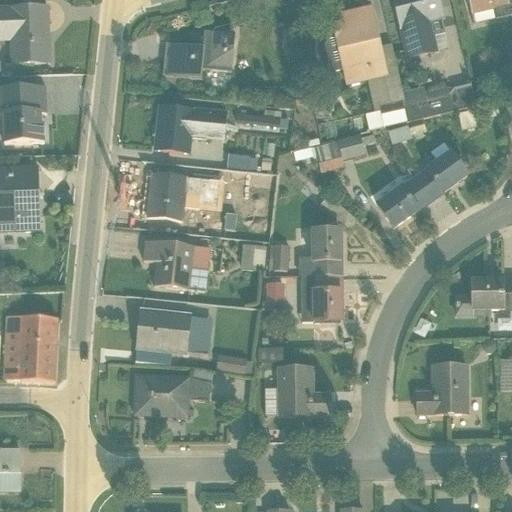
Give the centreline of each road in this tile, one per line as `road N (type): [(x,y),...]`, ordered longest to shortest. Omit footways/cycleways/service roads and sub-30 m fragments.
road 1 (residential): [(76,408),(112,5)]
road 2 (residential): [(511,209),(438,262),(408,295),(375,397),(372,475)]
road 3 (residential): [(75,482),(372,475)]
road 4 (residential): [(372,475),(511,474)]
